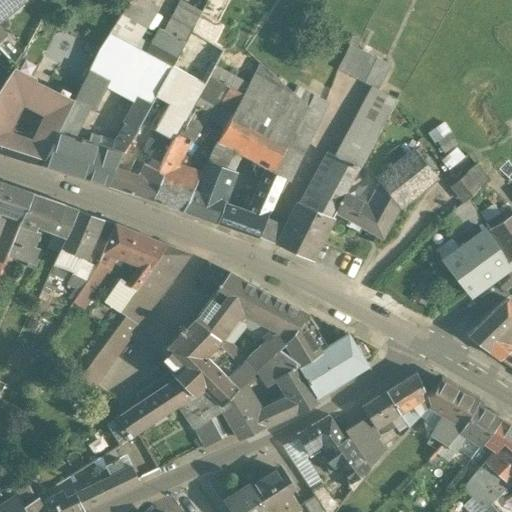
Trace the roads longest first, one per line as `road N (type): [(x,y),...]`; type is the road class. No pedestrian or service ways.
road 1 (tertiary): [(430,345),(235,252),(0,167)]
road 2 (residential): [(102,511),(430,345)]
